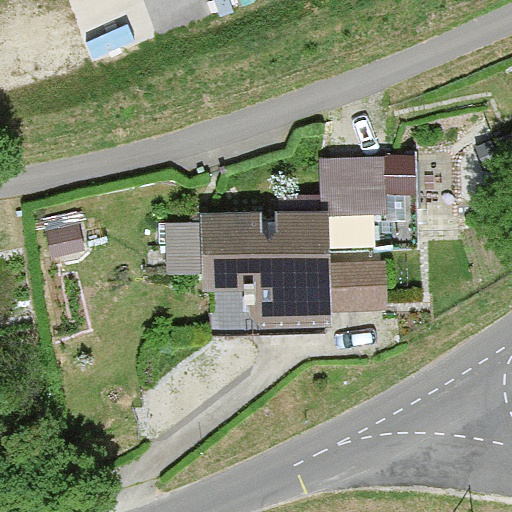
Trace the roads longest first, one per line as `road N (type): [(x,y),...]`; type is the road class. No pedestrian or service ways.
road 1 (residential): [(511,14),(338,89),(69,175),(0,183)]
road 2 (tertiary): [(440,392),(278,469),(164,511)]
